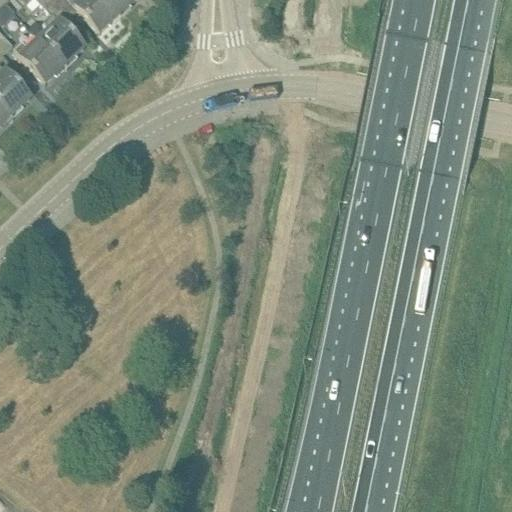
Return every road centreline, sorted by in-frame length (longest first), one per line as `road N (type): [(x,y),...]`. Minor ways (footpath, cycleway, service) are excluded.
road 1 (motorway): [(364,511),(468,0)]
road 2 (motorway): [(418,0),(317,501)]
road 3 (tertiary): [(511,124),(323,86),(241,89)]
road 4 (tertiary): [(0,248),(113,144),(207,96)]
